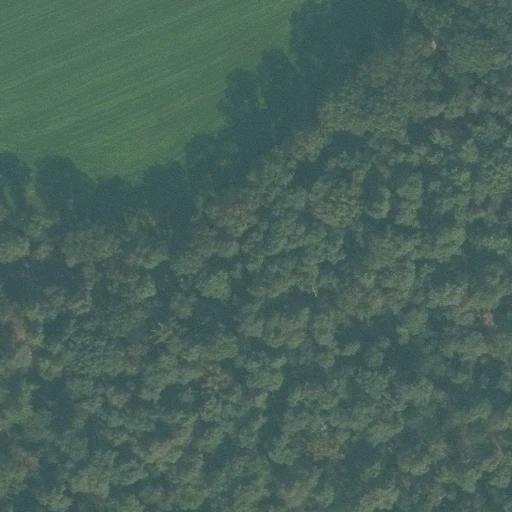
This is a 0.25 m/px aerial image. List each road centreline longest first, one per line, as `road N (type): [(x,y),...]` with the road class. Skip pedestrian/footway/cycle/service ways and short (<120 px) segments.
road 1 (track): [(197,262),(465,0)]
road 2 (track): [(0,439),(197,262)]
road 3 (track): [(0,263),(80,280),(197,262)]
